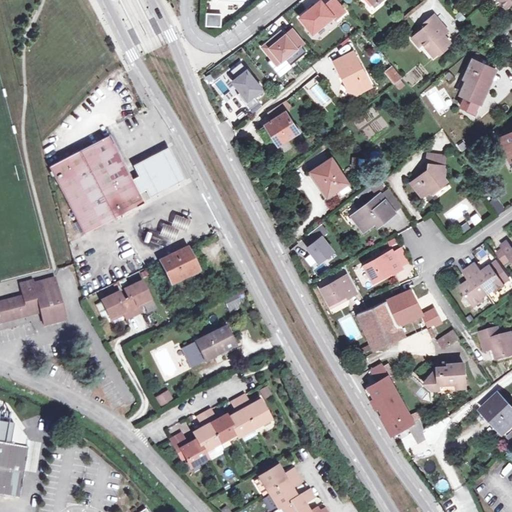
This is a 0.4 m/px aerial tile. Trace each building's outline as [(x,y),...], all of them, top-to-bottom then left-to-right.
[(346,13),(334,0),(333,0),(325,7),(321,1),(301,18),(314,34),(335,18),(336,20),(346,13)] [(511,0),(499,0),(507,8),(511,3),(511,0)] [(219,26),(219,12),(204,12),(204,26),(219,26)] [(422,31),(414,38),(420,46),(423,44),(435,56),(450,43),(443,34),(447,30),(434,15),(424,24),(427,27),(422,31)] [(281,33),(264,47),(278,65),(286,59),(292,66),(307,53),(301,46),(305,43),(295,30),(285,37),(281,33)] [(355,53),(335,62),(341,76),(344,75),(347,81),(345,85),(343,90),(355,94),(367,88),(362,78),(365,76),(355,53)] [(492,68),(474,61),(467,78),(469,79),(462,94),(467,96),(462,107),(476,113),(480,102),(481,102),(487,87),(484,86),(492,68)] [(265,92),(242,63),(232,71),(237,78),(233,82),(241,92),(238,95),(250,110),(259,102),(256,98),(265,92)] [(393,67),(386,72),(396,84),(396,83),(401,80),(403,78),(393,67)] [(494,69),(492,68),(484,86),(487,87),(494,69)] [(370,87),(365,76),(362,78),(367,88),(370,87)] [(303,86),(320,108),(332,100),(314,77),(303,86)] [(405,85),(401,80),(396,83),(400,88),(405,85)] [(288,102),(269,113),(274,120),(267,124),(275,137),(280,144),(300,133),(286,112),(292,109),(288,102)] [(351,122),(357,130),(367,121),(361,114),(351,122)] [(275,137),(267,124),(263,126),(272,139),(275,137)] [(511,132),(501,137),(510,157),(511,156),(511,132)] [(108,136),(50,167),(84,233),(122,212),(125,214),(130,211),(130,208),(143,201),(138,192),(131,179),(108,136)] [(137,176),(131,179),(138,192),(144,188),(149,196),(185,177),(168,146),(131,164),(137,176)] [(445,156),(428,154),(427,164),(429,165),(428,170),(412,183),(422,197),(430,191),(432,193),(441,186),(438,182),(444,178),(445,169),(444,168),(445,156)] [(332,158),(312,172),(326,193),(334,188),(336,191),(349,182),(332,158)] [(385,188),(380,181),(372,188),(375,192),(378,190),(380,192),(385,188)] [(388,188),(381,194),(396,213),(403,207),(388,188)] [(396,213),(381,194),(359,211),(364,217),(358,222),(365,231),(387,214),(389,218),(396,213)] [(364,217),(359,211),(353,216),(358,222),(364,217)] [(477,212),(469,216),(474,224),(482,219),(477,212)] [(190,219),(178,215),(174,225),(186,230),(190,219)] [(178,228),(166,224),(162,235),(174,240),(178,228)] [(321,230),(295,249),(310,270),(336,251),(321,230)] [(511,248),(508,243),(502,247),(504,249),(506,253),(500,257),(505,265),(511,261),(511,248)] [(186,247),(160,260),(172,284),(198,271),(186,247)] [(484,247),(474,256),(483,266),(493,257),(484,247)] [(392,251),(364,266),(373,282),(393,272),(394,273),(402,269),(392,251)] [(483,274),(477,265),(470,269),(489,295),(494,291),(496,293),(505,286),(504,284),(499,277),(505,273),(498,263),(483,274)] [(489,295),(470,269),(464,273),(470,283),(462,289),(475,307),(484,301),(483,299),(489,295)] [(510,280),(505,273),(499,277),(504,284),(510,280)] [(347,275),(322,288),(330,304),(346,295),(348,298),(356,293),(347,275)] [(0,321),(40,311),(44,323),(64,318),(53,279),(33,283),(32,280),(20,283),(23,296),(0,302),(0,321)] [(119,291),(102,300),(112,319),(119,316),(117,314),(123,311),(124,313),(127,318),(141,311),(139,306),(138,303),(142,301),(144,303),(151,300),(142,280),(125,289),(129,297),(124,300),(119,291)] [(411,290),(389,300),(400,325),(424,315),(411,290)] [(331,307),(348,298),(346,295),(330,304),(331,307)] [(229,310),(240,307),(237,300),(226,303),(229,310)] [(389,300),(357,314),(374,351),(405,336),(400,325),(389,300)] [(429,311),(424,315),(430,326),(435,323),(429,311)] [(226,325),(182,348),(191,366),(235,344),(226,325)] [(453,330),(438,341),(443,349),(459,338),(453,330)] [(495,330),(481,334),(486,351),(494,349),(497,359),(511,355),(511,334),(501,337),(498,338),(495,330)] [(463,363),(448,364),(448,367),(443,367),(437,368),(424,381),(432,389),(438,389),(438,391),(456,390),(456,388),(465,387),(463,363)] [(381,364),(372,369),(378,382),(365,389),(392,434),(413,423),(413,421),(381,364)] [(511,370),(493,384),(498,392),(511,382),(511,370)] [(173,401),(168,392),(155,398),(161,408),(173,401)] [(181,433),(170,439),(181,459),(186,457),(192,467),(208,458),(204,452),(236,434),(238,437),(240,436),(254,428),(270,419),(259,399),(249,404),(244,394),(231,402),(236,412),(228,417),(226,414),(215,419),(210,410),(197,417),(203,427),(193,433),(196,440),(188,444),(181,433)] [(511,426),(511,408),(499,395),(483,411),(505,434),(511,426)] [(2,415),(2,410),(0,411),(0,492),(22,496),(30,445),(28,445),(29,439),(32,439),(11,412),(11,417),(2,415)] [(420,419),(413,421),(413,423),(420,440),(427,437),(420,419)] [(254,428),(240,436),(242,441),(257,433),(254,428)] [(278,464),(258,476),(259,476),(268,491),(278,508),(281,506),(284,511),(320,511),(316,505),(309,509),(304,502),(314,496),(310,489),(297,496),(292,486),(302,481),(294,468),(284,474),(278,464)] [(268,491),(259,476),(253,480),(262,495),(268,491)]
